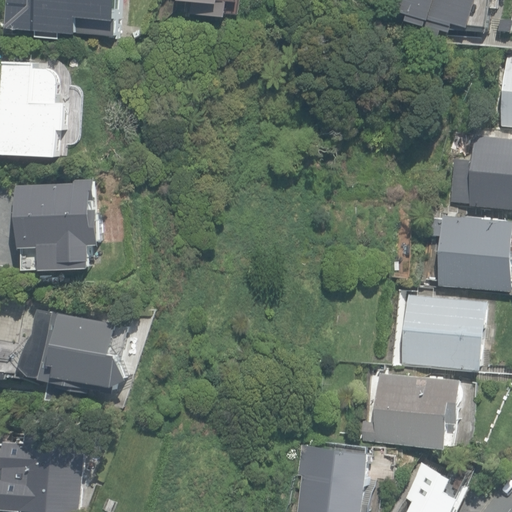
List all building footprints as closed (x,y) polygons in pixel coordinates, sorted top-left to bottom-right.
[(120,37),(123,0),(16,0),(14,31),(43,33),(43,37),(64,39),(64,33),(120,37)] [(235,17),(235,0),(184,0),(184,14),(235,17)] [(136,50),(136,40),(123,40),(123,49),(136,50)] [(0,152),(61,155),(62,128),(68,128),(69,102),(62,102),(63,82),(63,81),(63,80),(62,79),(62,78),(61,77),(60,76),(60,75),(59,74),(58,73),(57,72),(56,71),(55,70),(54,70),(54,69),(53,69),(52,68),(51,68),(38,67),(38,63),(9,61),(7,103),(0,102),(0,152)] [(473,205),(511,208),(511,136),(478,134),(476,159),(457,158),(454,201),(474,202),(473,205)] [(27,243),(27,266),(46,266),(48,266),(69,265),(96,264),(96,258),(95,240),(105,240),(104,203),(102,203),(101,174),(80,174),(80,179),(23,181),(25,243),(27,243)] [(441,285),(511,292),(511,219),(448,213),(448,219),(435,218),(433,236),(446,237),(441,285)] [(406,361),(486,368),(492,300),(412,293),(406,361)] [(61,387),(94,394),(96,388),(120,393),(135,324),(81,312),(80,315),(48,309),(38,377),(62,382),(61,387)] [(29,317),(0,312),(0,374),(19,378),(29,317)] [(365,439),(453,446),(455,421),(464,422),(468,378),(384,371),(381,421),(366,420),(365,439)] [(49,445),(50,435),(32,434),(32,437),(11,435),(11,443),(0,441),(0,509),(33,511),(83,511),(89,448),(49,445)] [(300,511),(368,511),(374,451),(303,444),(300,473),(305,473),(300,511)] [(455,475),(425,461),(409,496),(417,500),(411,511),(460,511),(467,496),(463,494),(475,470),(460,463),(455,475)]
